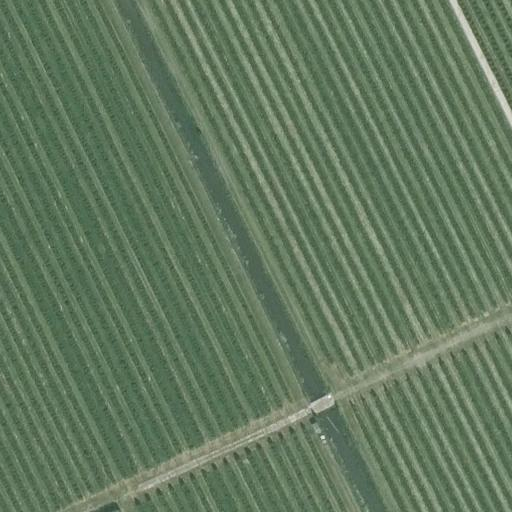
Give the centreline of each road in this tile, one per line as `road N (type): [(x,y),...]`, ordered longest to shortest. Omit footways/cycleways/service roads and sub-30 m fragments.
road 1 (track): [(136,489),(511,315)]
road 2 (track): [(511,120),(452,0)]
